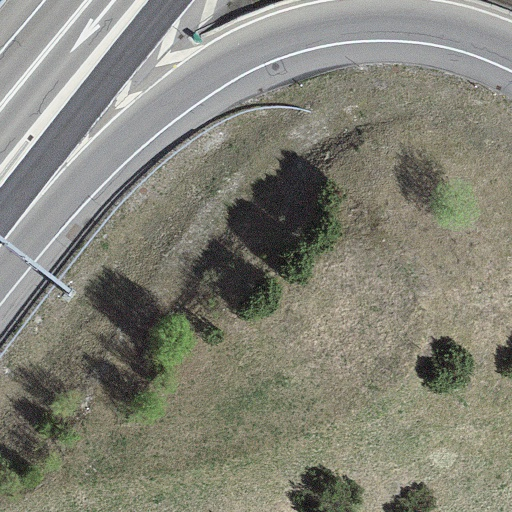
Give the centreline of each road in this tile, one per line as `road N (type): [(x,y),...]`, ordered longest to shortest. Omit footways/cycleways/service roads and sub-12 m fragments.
road 1 (motorway): [(0,280),(75,182),(160,105),(245,52),(329,24),(375,21),(460,31),(511,49)]
road 2 (motorway): [(0,217),(167,0)]
road 3 (trunk): [(110,0),(0,139)]
